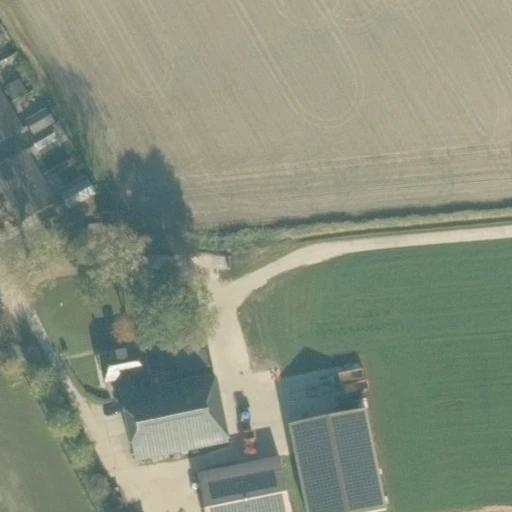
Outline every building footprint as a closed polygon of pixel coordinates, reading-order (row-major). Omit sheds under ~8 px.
[(12,101),(25,93),(18,81),(4,89),(12,101)] [(6,106),(0,109),(0,144),(21,132),(6,106)] [(33,136),(54,124),(45,109),(24,122),(33,136)] [(56,142),(48,128),(29,139),(37,153),(56,142)] [(0,189),(5,198),(40,178),(25,153),(0,167),(0,189)] [(40,178),(5,198),(20,224),(55,204),(40,178)] [(67,211),(96,195),(87,180),(58,196),(67,211)] [(178,353),(180,374),(209,371),(207,350),(178,353)] [(145,374),(140,351),(97,360),(102,386),(116,383),(119,399),(121,399),(135,463),(227,444),(213,378),(151,391),(148,373),(145,374)] [(73,511),(3,363),(0,364),(0,511),(73,511)] [(288,426),(305,511),(381,511),(385,511),(364,410),(288,426)] [(203,511),(289,511),(278,458),(196,475),(203,511)]
